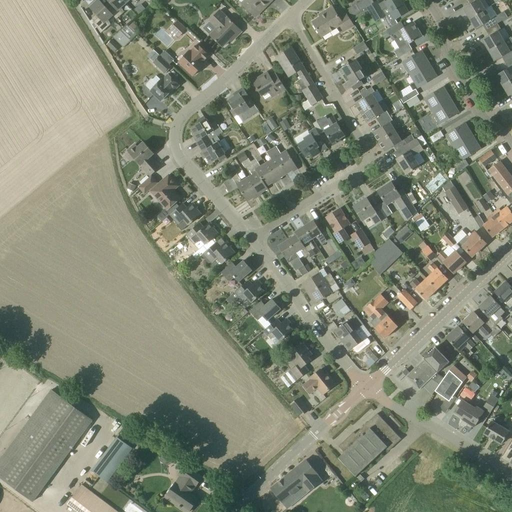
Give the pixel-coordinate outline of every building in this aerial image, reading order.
[(102,32),(111,24),(109,19),(113,15),(107,9),(99,0),(98,0),(90,7),(99,17),(94,21),(102,32)] [(117,19),(125,12),(122,7),(126,3),(123,0),(107,0),(112,5),(107,9),(113,15),(117,19)] [(255,17),(272,0),(244,0),(242,3),(255,17)] [(374,3),(372,0),(362,0),(347,9),(351,16),(349,17),(351,21),(356,18),(354,15),(366,7),(374,3)] [(408,12),(400,0),(388,0),(385,2),(384,1),(379,4),(377,1),(374,3),(366,7),(375,23),(386,16),(393,27),(398,24),(395,20),(408,12)] [(466,0),(468,4),(464,6),(465,8),(463,9),(470,20),(487,10),(486,9),(481,0),(466,0)] [(339,18),(332,7),(323,12),(325,14),(312,22),(322,37),(339,26),(344,31),(353,25),(346,13),(339,18)] [(241,31),(240,30),(219,9),(208,21),(216,28),(210,34),(222,47),(233,37),(234,38),(241,31)] [(492,19),(487,10),(470,20),(475,29),(477,28),(478,29),(482,27),(485,32),(498,25),(497,24),(494,18),(492,19)] [(497,15),(494,18),(497,24),(505,19),(501,13),(497,15)] [(179,37),(186,29),(179,21),(171,29),(179,37)] [(422,36),(414,22),(402,29),(398,24),(393,27),(387,31),(393,41),(402,35),(408,44),(422,36)] [(127,24),(112,37),(123,47),(137,34),(134,31),(129,26),(127,24)] [(498,32),(501,30),(498,25),(485,32),(487,36),(483,38),(484,40),(482,41),(489,51),(504,41),(498,32)] [(387,30),(381,33),(384,39),(390,36),(387,30)] [(115,42),(112,39),(107,45),(110,48),(115,42)] [(497,61),(502,58),(506,63),(511,60),(511,49),(510,51),(504,41),(489,51),(495,61),(496,60),(497,61)] [(357,54),(367,48),(364,42),(353,48),(357,54)] [(179,63),(193,76),(200,69),(198,67),(209,55),(197,44),(190,51),(189,50),(178,62),(179,63)] [(291,48),(277,57),(290,77),(298,71),(309,88),(304,91),(309,99),(301,104),(305,111),(311,107),(311,106),(323,99),(291,48)] [(410,75),(429,64),(421,51),(403,62),(410,75)] [(171,67),(169,64),(160,55),(153,62),(164,74),(171,67)] [(345,78),(361,68),(356,59),(339,70),(345,78)] [(502,86),(511,80),(511,60),(506,63),(504,64),(506,68),(497,73),(498,75),(496,76),(502,86)] [(418,88),(437,77),(429,64),(410,75),(418,88)] [(347,90),(365,78),(367,77),(361,68),(345,78),(347,81),(343,84),(347,90)] [(376,85),(386,78),(382,72),(372,79),(376,85)] [(285,89),(276,73),(270,77),(269,75),(265,77),(263,75),(253,81),(262,96),(267,91),(271,97),(285,89)] [(179,85),(169,76),(163,82),(161,81),(156,77),(153,80),(151,80),(146,85),(146,87),(161,101),(170,92),(171,93),(179,85)] [(511,80),(502,86),(509,96),(510,95),(511,96),(511,95),(511,80)] [(378,91),(375,93),(371,87),(361,93),(364,99),(355,104),(361,113),(377,103),(383,100),(378,91)] [(432,111),(451,100),(443,87),(425,98),(432,111)] [(248,119),(258,112),(249,98),(243,88),(235,93),(237,95),(228,100),(233,110),(231,111),(236,117),(244,112),(248,119)] [(401,105),(417,96),(414,91),(399,100),(401,105)] [(409,109),(420,102),(417,97),(406,103),(409,109)] [(440,124),(459,113),(451,100),(432,111),(440,124)] [(383,112),(377,103),(361,113),(367,123),(376,117),(379,122),(389,116),(386,111),(383,112)] [(429,113),(416,121),(423,134),(437,126),(429,113)] [(222,134),(222,133),(215,122),(209,125),(204,116),(197,121),(199,124),(191,129),(195,135),(193,137),(200,148),(218,137),(222,134)] [(328,120),(326,116),(314,123),(316,127),(320,134),(325,131),(333,145),(341,140),(340,138),(345,136),(333,117),(328,120)] [(379,142),(395,132),(389,123),(392,121),(389,116),(379,122),(382,127),(373,132),(379,142)] [(286,119),(280,123),(285,131),(291,127),(286,119)] [(320,134),(316,127),(314,123),(313,124),(316,129),(310,132),(308,130),(294,139),(305,157),(311,154),(313,158),(320,153),(317,148),(319,147),(316,141),(322,138),(319,134),(320,134)] [(454,147),(473,136),(465,123),(446,135),(454,147)] [(433,143),(444,137),(440,131),(430,137),(433,143)] [(401,142),(395,132),(379,142),(385,151),(393,146),(396,151),(403,147),(408,145),(405,140),(401,142)] [(270,134),(265,139),(271,144),(275,138),(270,134)] [(407,143),(415,138),(412,134),(404,138),(407,143)] [(462,160),(480,149),(473,136),(454,147),(462,160)] [(218,137),(200,148),(203,152),(200,153),(202,156),(204,154),(210,163),(217,159),(220,162),(227,157),(218,142),(220,141),(218,137)] [(406,174),(418,167),(418,166),(425,162),(419,153),(423,151),(416,139),(408,145),(403,147),(407,153),(397,159),(406,174)] [(153,154),(143,142),(138,147),(135,144),(127,151),(128,152),(134,159),(141,166),(142,165),(151,175),(160,167),(150,156),(153,154)] [(281,153),(276,146),(272,149),(287,174),(297,168),(288,152),(282,154),(281,153)] [(276,180),(287,174),(272,149),(267,152),(271,159),(266,163),(276,180)] [(484,165),(484,167),(497,158),(491,150),(479,159),(480,160),(484,165)] [(260,166),(256,159),(251,161),(268,189),(266,186),(276,180),(266,163),(260,166)] [(458,172),(469,166),(466,160),(455,167),(458,172)] [(257,195),(268,189),(251,161),(250,162),(252,164),(247,167),(251,174),(246,177),(257,195)] [(511,177),(500,161),(489,169),(508,195),(511,192),(511,177)] [(241,181),(237,174),(232,177),(247,202),(257,195),(246,177),(241,181)] [(176,203),(180,198),(170,187),(175,183),(169,175),(152,190),(169,209),(176,203)] [(145,193),(157,182),(152,176),(140,187),(145,193)] [(454,186),(450,180),(443,187),(445,192),(459,214),(469,208),(454,186)] [(387,205),(395,201),(407,221),(417,211),(403,190),(398,193),(391,182),(378,191),(387,205)] [(127,188),(127,189),(128,189),(132,191),(133,192),(136,186),(129,183),(127,188)] [(373,209),(366,198),(353,206),(362,220),(369,215),(375,224),(385,217),(378,206),(373,209)] [(482,213),(489,208),(482,198),(475,204),(482,213)] [(168,210),(172,214),(180,207),(176,203),(169,209),(168,210)] [(201,214),(196,208),(197,208),(193,203),(185,210),(181,205),(180,207),(172,214),(171,215),(180,224),(184,220),(189,226),(201,214)] [(339,243),(350,236),(344,226),(349,223),(340,208),(329,215),(331,217),(327,219),(336,233),(333,234),(339,243)] [(511,220),(511,213),(508,208),(503,212),(501,210),(493,217),(503,228),(511,220)] [(421,232),(429,227),(420,213),(412,218),(421,232)] [(492,237),(503,228),(493,217),(489,220),(490,222),(484,227),(492,237)] [(326,240),(314,220),(304,226),(312,238),(317,236),(322,243),(326,240)] [(218,233),(213,228),(214,227),(210,222),(202,229),(199,226),(188,235),(196,244),(201,239),(206,244),(218,233)] [(297,234),(307,252),(312,249),(308,241),(312,238),(304,226),(295,232),(297,234)] [(364,256),(374,250),(361,230),(352,236),(364,256)] [(402,243),(408,238),(401,231),(396,237),(402,243)] [(459,243),(472,256),(485,243),(475,232),(469,238),(467,235),(459,243)] [(295,253),(296,253),(301,250),(305,257),(309,255),(297,234),(296,234),(287,240),(295,253)] [(451,247),(456,243),(448,235),(443,239),(451,247)] [(298,257),(296,253),(295,253),(287,240),(278,246),(289,263),(298,257)] [(401,254),(387,240),(371,255),(373,261),(370,263),(379,276),(401,254)] [(235,252),(230,247),(231,246),(227,241),(219,249),(215,245),(204,254),(212,263),(218,259),(222,263),(235,252)] [(430,261),(436,257),(427,246),(422,251),(430,261)] [(466,262),(455,250),(447,257),(442,251),(437,255),(454,273),(466,262)] [(252,270),(244,261),(235,268),(232,265),(222,274),(229,283),(235,277),(240,282),(252,270)] [(437,289),(448,279),(433,263),(429,267),(434,272),(427,279),(437,289)] [(304,267),(304,266),(299,269),(303,275),(308,272),(304,267)] [(323,278),(319,272),(302,283),(308,294),(333,278),(330,273),(323,278)] [(336,284),(336,283),(333,279),(333,278),(308,294),(315,304),(332,293),(329,288),(336,284)] [(415,279),(410,284),(426,300),(437,289),(427,279),(426,278),(420,284),(415,279)] [(260,286),(262,284),(258,280),(253,284),(250,281),(235,294),(227,300),(231,305),(239,299),(246,307),(251,303),(264,291),(260,286)] [(509,308),(511,305),(511,287),(506,281),(495,292),(509,308)] [(410,310),(417,303),(409,294),(404,289),(397,296),(410,310)] [(398,327),(381,309),(388,303),(380,294),(364,310),(371,319),(375,315),(377,317),(372,324),(385,338),(398,327)] [(495,324),(501,319),(499,317),(505,312),(491,296),(479,307),(489,318),(495,324)] [(258,320),(263,316),(267,321),(281,309),(272,299),(263,308),(260,304),(250,312),(258,320)] [(342,299),(332,307),(338,314),(348,306),(342,299)] [(243,317),(248,312),(245,309),(239,313),(243,317)] [(487,336),(490,333),(492,331),(484,323),(474,311),(463,322),(473,333),(479,328),(487,336)] [(348,321),(334,331),(342,342),(364,325),(356,315),(348,321)] [(495,324),(489,318),(484,323),(492,331),(490,333),(494,338),(501,331),(495,324)] [(277,320),(271,325),(266,330),(264,332),(271,339),(274,336),(279,341),(275,345),(280,350),(291,339),(287,335),(293,330),(288,325),(290,323),(287,319),(280,324),(277,320)] [(358,352),(370,342),(360,329),(364,325),(342,342),(349,351),(353,348),(356,352),(358,352)] [(475,345),(468,337),(458,326),(446,337),(456,347),(460,351),(466,346),(470,350),(475,345)] [(291,371),(298,380),(308,372),(304,366),(311,360),(308,357),(310,356),(307,352),(309,350),(303,343),(288,355),(296,366),(291,371)] [(439,385),(444,378),(436,373),(449,361),(435,347),(424,358),(424,359),(406,376),(419,390),(431,379),(439,385)] [(365,362),(364,363),(369,368),(379,358),(374,354),(370,357),(365,362)] [(328,379),(320,370),(309,379),(311,381),(304,386),(310,394),(318,388),(323,394),(336,384),(330,377),(328,379)] [(449,401),(463,382),(449,370),(444,378),(439,385),(435,391),(449,401)] [(318,398),(322,395),(317,388),(313,392),(318,398)] [(492,409),(496,403),(499,398),(492,394),(483,407),(490,412),(492,409)] [(0,477),(33,501),(93,420),(58,395),(0,473),(0,477)] [(300,415),(307,410),(298,398),(291,403),(300,415)] [(474,407),(462,399),(454,412),(467,421),(466,422),(474,427),(480,416),(484,410),(476,405),(474,407)] [(401,439),(377,414),(355,434),(354,432),(339,446),(344,452),(339,458),(356,476),(385,448),(388,451),(401,439)] [(501,444),(509,431),(492,420),(484,434),(501,444)] [(107,482),(132,448),(117,437),(92,470),(107,482)] [(304,488),(309,493),(322,482),(317,476),(318,475),(315,471),(306,460),(271,488),(282,502),(284,504),(304,488)] [(196,486),(202,477),(185,465),(178,474),(180,476),(164,497),(186,511),(188,511),(198,499),(190,493),(195,486),(196,486)] [(77,511),(119,511),(82,483),(67,504),(77,511)] [(365,501),(369,497),(364,491),(359,496),(365,501)]
